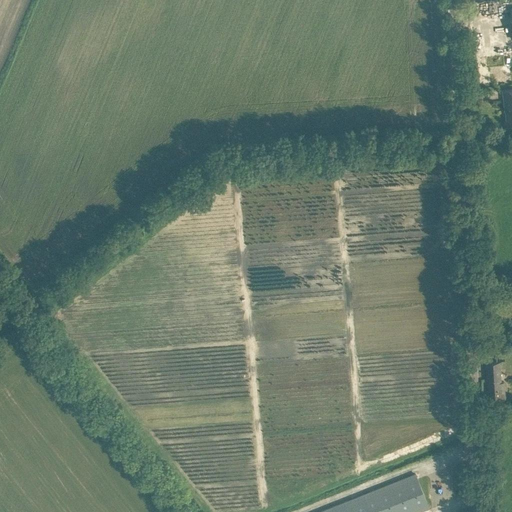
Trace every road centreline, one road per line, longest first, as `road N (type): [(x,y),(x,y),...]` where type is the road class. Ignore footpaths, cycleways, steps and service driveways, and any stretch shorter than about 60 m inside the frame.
road 1 (unclassified): [(482,511),(451,0)]
road 2 (track): [(25,313),(230,156),(460,139)]
